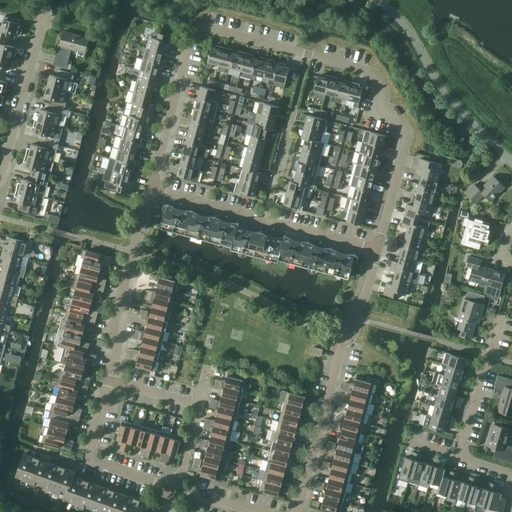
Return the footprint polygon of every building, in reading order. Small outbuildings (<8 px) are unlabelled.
[(0,25),(0,36),(6,38),(8,32),(20,36),(23,27),(20,26),(21,24),(21,21),(4,16),(2,26),(0,25)] [(58,45),(57,51),(59,52),(58,56),(66,58),(66,57),(68,48),(78,51),(76,57),(84,59),(86,53),(86,52),(89,39),(63,32),(59,45),(57,44),(57,45),(58,45)] [(149,37),(146,48),(163,53),(165,46),(171,48),(174,37),(159,33),(155,32),(154,32),(151,33),(150,34),(149,35),(149,37)] [(5,44),(6,38),(0,36),(0,55),(11,58),(12,56),(15,57),(17,48),(5,44)] [(219,65),(224,47),(216,45),(215,48),(211,47),(206,67),(211,69),(212,63),(219,65)] [(228,73),(234,53),(230,52),(231,49),(224,47),(219,65),(225,67),(224,72),(228,73)] [(161,59),(163,53),(146,48),(143,59),(166,65),(167,61),(161,59)] [(239,76),(246,53),(238,51),(237,54),(234,53),(228,73),(239,76)] [(250,79),(256,59),(257,56),(246,53),(239,76),(250,79)] [(11,61),(11,58),(0,55),(0,67),(11,71),(14,61),(11,61)] [(263,77),(268,59),(260,57),(259,60),(256,59),(250,79),(255,81),(256,75),(263,77)] [(165,70),(166,65),(143,59),(140,70),(157,75),(159,68),(165,70)] [(278,65),(277,65),(274,64),(275,61),(268,59),(263,77),(269,78),(268,84),(272,85),(278,65)] [(278,62),(277,65),(278,65),(272,85),(284,88),(289,68),(285,67),(286,64),(278,62)] [(74,74),(62,71),(58,70),(56,76),(50,75),(47,86),(66,91),(69,80),(72,81),(74,74)] [(155,81),(157,75),(140,70),(137,81),(160,87),(161,83),(155,81)] [(318,76),(312,96),(317,97),(324,99),(326,94),(330,76),(323,74),(322,77),(318,76)] [(91,76),(88,84),(94,86),(97,78),(91,76)] [(335,102),(340,82),(337,81),(338,78),(330,76),(326,94),(332,95),(331,101),(335,102)] [(348,99),(352,82),(345,80),(344,83),(340,82),(335,102),(339,103),(341,98),(348,99)] [(159,90),(160,87),(137,81),(134,92),(151,97),(153,90),(159,92),(159,90)] [(358,108),(363,88),(359,87),(360,84),(352,82),(348,99),(354,101),(353,107),(358,108)] [(66,91),(47,86),(44,97),(54,100),(52,106),(65,109),(66,103),(63,102),(66,91)] [(215,90),(201,86),(198,98),(212,102),(215,90)] [(149,103),(151,97),(134,92),(131,104),(132,104),(130,110),(152,116),(155,105),(149,103)] [(218,103),(212,102),(198,98),(195,109),(215,114),(218,103)] [(276,119),(279,107),(259,102),(256,113),(276,119)] [(37,113),(35,120),(57,126),(62,127),(65,117),(63,116),(65,109),(52,106),(50,112),(41,109),(40,114),(37,113)] [(215,114),(195,109),(192,120),(212,125),(215,114)] [(149,126),(152,116),(130,110),(129,116),(128,115),(125,127),(142,131),(144,125),(149,126)] [(273,130),(276,119),(256,113),(253,124),(254,125),(254,124),(258,125),(258,126),(269,129),(273,130)] [(307,115),(304,126),(326,132),(327,127),(325,127),(327,120),(322,119),(307,115)] [(35,120),(33,127),(36,128),(35,132),(42,134),(40,140),(43,141),(55,144),(58,145),(60,139),(63,128),(62,127),(57,126),(35,120)] [(212,125),(192,120),(189,131),(203,135),(209,136),(212,125)] [(266,140),(269,129),(258,126),(258,125),(254,124),(254,125),(251,136),(266,140)] [(326,132),(304,126),(301,138),(305,139),(305,138),(316,141),(320,142),(322,135),(325,136),(326,132)] [(140,138),(142,131),(125,127),(122,138),(145,144),(146,139),(140,138)] [(382,147),(385,136),(365,130),(362,142),(382,147)] [(203,135),(189,131),(186,142),(200,146),(203,135)] [(263,151),(266,140),(251,136),(248,147),(263,151)] [(144,148),(145,144),(122,138),(119,149),(136,153),(138,147),(144,148)] [(305,138),(305,139),(302,149),(321,155),(325,143),(320,142),(316,141),(305,138)] [(27,148),(25,155),(53,162),(57,151),(58,145),(55,144),(43,141),(41,147),(31,144),(29,143),(27,148)] [(206,147),(200,146),(186,142),(183,153),(203,158),(206,147)] [(379,158),(382,147),(362,142),(359,153),(379,158)] [(260,162),(263,151),(248,147),(245,158),(260,162)] [(134,160),(136,153),(119,149),(116,160),(139,166),(140,161),(134,160)] [(322,155),(321,155),(302,149),(299,160),(319,166),(322,155)] [(203,158),(183,153),(180,164),(200,169),(203,158)] [(376,169),(379,158),(359,153),(356,164),(376,169)] [(351,156),(347,155),(342,154),(341,160),(345,161),(349,162),(351,156)] [(53,162),(25,155),(24,162),(27,163),(25,167),(35,170),(33,175),(46,179),(49,180),(53,162)] [(110,158),(107,169),(130,175),(132,169),(144,172),(145,168),(139,166),(116,160),(110,158)] [(257,172),(260,162),(245,158),(242,169),(246,170),(257,173),(257,172)] [(423,171),(421,178),(438,182),(441,171),(440,170),(442,164),(420,159),(417,170),(423,171)] [(319,166),(299,160),(296,171),(316,177),(319,166)] [(200,169),(180,164),(177,175),(191,179),(191,181),(197,183),(200,169)] [(373,180),(376,169),(356,164),(353,175),(373,180)] [(106,169),(103,180),(106,181),(104,187),(131,195),(134,183),(128,182),(130,175),(107,169),(106,169)] [(261,173),(257,172),(257,173),(246,170),(242,169),(239,180),(258,185),(261,173)] [(296,171),(294,182),(293,182),(304,185),(304,186),(310,188),(314,189),(317,177),(316,177),(296,171)] [(49,180),(46,179),(33,175),(32,181),(22,179),(21,183),(18,183),(16,190),(44,197),(49,180)] [(371,191),(373,180),(353,175),(350,186),(356,187),(371,191)] [(474,184),(465,193),(475,203),(484,194),(491,201),(505,187),(493,176),(480,189),(474,184)] [(438,182),(421,178),(419,184),(413,183),(412,187),(435,193),(438,182)] [(255,196),(258,185),(239,180),(238,183),(237,183),(234,193),(240,195),(241,192),(255,196)] [(293,182),(294,182),(290,181),(287,192),(307,198),(310,188),(304,186),(304,185),(293,182)] [(368,202),(371,191),(356,187),(353,198),(368,202)] [(435,193),(412,187),(411,192),(417,193),(415,200),(432,204),(435,193)] [(44,197),(16,190),(14,197),(17,197),(16,202),(23,204),(21,210),(39,215),(44,197)] [(287,192),(283,204),(298,208),(297,210),(302,211),(305,197),(287,192)] [(365,213),(368,202),(353,198),(348,197),(345,208),(350,209),(365,213)] [(429,216),(432,204),(415,200),(413,206),(407,205),(404,215),(419,219),(421,214),(429,216)] [(322,217),(326,203),(321,202),(319,208),(317,207),(315,215),(322,217)] [(173,231),(179,210),(175,209),(174,208),(173,207),(172,206),(171,205),(169,204),(167,204),(166,204),(165,204),(164,205),(163,205),(163,207),(162,208),(163,209),(163,210),(164,211),(166,212),(162,228),(173,231)] [(362,225),(365,213),(350,209),(347,221),(362,225)] [(185,234),(191,213),(191,210),(189,210),(188,210),(186,210),(185,210),(183,211),(179,210),(173,231),(185,234)] [(197,237),(202,216),(198,215),(197,214),(196,213),(195,212),(194,211),(192,211),(191,210),(191,213),(185,234),(197,237)] [(430,222),(419,219),(404,215),(402,226),(407,228),(406,234),(423,239),(426,228),(428,228),(430,222)] [(208,240),(214,219),(215,217),(214,216),(212,216),(211,216),(209,216),(208,217),(207,217),(202,216),(197,237),(208,240)] [(490,230),(488,229),(490,222),(470,216),(467,226),(470,227),(468,233),(470,233),(469,238),(467,237),(465,245),(479,249),(481,243),(487,245),(491,234),(489,234),(490,230)] [(220,243),(226,222),(221,221),(220,220),(219,219),(218,218),(217,218),(216,217),(215,217),(214,219),(208,240),(220,243)] [(232,246),(237,225),(238,225),(238,224),(239,224),(239,223),(237,223),(235,223),(234,223),(233,223),(231,223),(230,223),(226,222),(220,243),(232,246)] [(243,250),(248,231),(244,229),(243,228),(242,228),(240,227),(239,226),(238,225),(237,225),(232,246),(243,250)] [(34,239),(36,233),(28,231),(27,237),(34,239)] [(255,253),(260,234),(261,232),(260,231),(258,231),(257,231),(255,231),(254,232),(253,232),(248,231),(243,250),(255,253)] [(267,256),(272,237),(267,236),(266,235),(265,234),(264,233),(263,232),(262,232),(261,232),(260,234),(255,253),(267,256)] [(423,239),(406,234),(404,241),(398,239),(397,244),(420,250),(423,239)] [(290,262),(296,241),(292,240),(291,239),(289,238),(288,237),(287,236),(286,236),(284,235),(284,236),(284,238),(278,259),(290,262)] [(278,259),(284,238),(282,238),(281,238),(279,238),(278,238),(276,238),(272,237),(267,256),(278,259)] [(5,244),(3,251),(23,257),(29,258),(31,249),(33,242),(26,240),(26,242),(11,238),(9,245),(5,244)] [(302,265),(307,244),(308,242),(307,241),(306,241),(304,241),(301,242),(300,242),(296,241),(290,262),(302,265)] [(313,268),(319,247),(315,246),(314,245),(313,244),(311,243),(310,243),(309,242),(308,242),(307,244),(302,265),(313,268)] [(420,250),(397,244),(396,248),(401,250),(400,256),(417,261),(420,250)] [(325,272),(331,250),(331,248),(330,248),(329,248),(327,248),(326,248),(324,248),(323,248),(319,247),(313,268),(325,272)] [(337,275),(343,253),(338,252),(337,251),(336,250),(335,249),(333,249),(332,248),(331,248),(331,250),(325,272),(337,275)] [(84,258),(82,267),(100,272),(102,262),(111,265),(113,258),(83,250),(81,257),(84,258)] [(29,258),(23,257),(3,251),(1,258),(5,259),(3,267),(25,273),(29,258)] [(356,255),(355,254),(353,254),(352,254),(350,254),(349,254),(348,254),(346,254),(343,253),(337,275),(348,278),(353,262),(354,262),(355,262),(357,261),(358,260),(358,259),(358,258),(358,257),(357,256),(357,255),(356,255)] [(417,261),(400,256),(398,263),(392,261),(391,266),(414,272),(417,261)] [(468,256),(465,266),(472,268),(468,280),(478,283),(478,284),(486,286),(486,285),(487,285),(484,293),(498,297),(501,289),(505,273),(480,265),(482,260),(468,256)] [(420,273),(414,272),(391,266),(390,270),(396,272),(394,278),(411,283),(417,284),(420,273)] [(23,278),(25,273),(3,267),(1,274),(0,274),(0,281),(15,286),(18,276),(23,278)] [(97,281),(100,272),(82,267),(79,275),(76,274),(74,282),(104,290),(106,283),(97,281)] [(158,282),(157,287),(176,292),(178,281),(157,276),(156,276),(151,275),(150,279),(155,280),(155,281),(158,282)] [(408,294),(411,283),(394,278),(392,285),(386,283),(383,294),(398,298),(400,292),(408,294)] [(21,287),(15,286),(0,281),(0,297),(17,302),(21,287)] [(102,296),(104,290),(74,282),(72,289),(75,289),(73,298),(91,303),(94,294),(102,296)] [(176,292),(157,287),(156,292),(152,291),(152,292),(147,290),(146,294),(173,302),(176,292)] [(484,305),(482,304),(484,296),(468,291),(466,300),(463,299),(458,318),(461,319),(458,329),(461,330),(459,336),(471,339),(477,319),(480,320),(484,305)] [(173,302),(146,294),(144,298),(150,300),(153,301),(152,307),(170,312),(173,302)] [(17,302),(0,297),(0,312),(7,315),(10,305),(16,307),(17,302)] [(89,312),(91,303),(73,298),(71,307),(68,306),(66,313),(95,321),(97,315),(89,312)] [(170,312),(152,307),(149,316),(168,321),(170,312)] [(5,324),(7,315),(0,312),(0,328),(9,331),(11,326),(5,324)] [(93,328),(95,321),(66,313),(64,320),(62,320),(60,329),(64,330),(83,335),(85,326),(93,328)] [(149,316),(146,316),(140,314),(139,318),(148,320),(147,326),(165,331),(168,321),(149,316)] [(165,331),(147,326),(145,332),(136,330),(135,334),(162,341),(165,331)] [(0,343),(5,345),(9,333),(9,331),(0,328),(0,343)] [(80,344),(83,335),(64,330),(62,339),(59,338),(57,345),(64,347),(67,348),(87,353),(89,346),(80,344)] [(162,341),(135,334),(134,338),(143,340),(141,346),(160,351),(162,341)] [(160,351),(141,346),(140,352),(131,349),(130,353),(157,361),(160,351)] [(176,346),(174,354),(181,356),(183,347),(176,346)] [(97,355),(87,353),(67,348),(64,347),(60,363),(66,364),(84,369),(87,360),(95,362),(97,355)] [(6,353),(4,360),(20,365),(22,357),(6,353)] [(157,361),(130,353),(129,357),(138,360),(136,366),(151,370),(154,371),(157,361)] [(473,361),(451,354),(446,353),(442,363),(447,365),(463,370),(464,364),(471,366),(473,361)] [(82,378),(84,369),(66,364),(63,373),(60,372),(58,379),(88,387),(90,381),(82,378)] [(461,375),(463,370),(447,365),(444,375),(467,382),(468,377),(461,375)] [(215,383),(222,385),(224,386),(243,391),(248,392),(249,385),(251,384),(252,380),(251,377),(233,373),(232,377),(227,376),(225,382),(216,379),(215,383)] [(439,374),(436,384),(441,386),(457,390),(458,385),(465,387),(467,382),(444,375),(439,374)] [(511,379),(498,376),(494,388),(504,391),(498,411),(511,415),(511,379)] [(350,388),(353,389),(371,394),(375,379),(367,377),(366,381),(355,378),(354,385),(345,382),(344,386),(350,388)] [(86,394),(88,387),(58,379),(57,386),(60,387),(57,396),(76,401),(78,392),(86,394)] [(243,391),(224,386),(222,396),(240,401),(243,391)] [(455,396),(457,390),(441,386),(438,396),(460,403),(462,398),(455,396)] [(371,394),(353,389),(350,399),(368,404),(371,394)] [(282,390),(279,401),(284,402),(302,407),(305,396),(286,391),(282,390)] [(73,410),(76,401),(57,396),(55,405),(52,404),(50,411),(80,419),(81,412),(73,410)] [(237,411),(240,401),(222,396),(220,402),(211,399),(210,403),(237,411)] [(459,408),(460,403),(438,396),(435,406),(450,411),(452,405),(459,408)] [(368,404),(350,399),(347,408),(366,413),(368,404)] [(300,417),(302,407),(284,402),(281,412),(300,417)] [(235,420),(237,411),(210,403),(209,407),(218,409),(216,415),(235,420)] [(449,416),(450,411),(435,406),(432,417),(454,423),(456,418),(449,416)] [(366,413),(347,408),(345,418),(363,423),(366,413)] [(78,426),(80,419),(50,411),(48,418),(51,419),(49,428),(67,433),(70,423),(78,426)] [(297,426),(300,417),(281,412),(278,422),(297,426)] [(206,419),(205,423),(211,425),(214,425),(232,430),(235,420),(216,415),(215,421),(206,419)] [(454,423),(432,417),(426,415),(423,426),(444,432),(446,426),(453,428),(454,423)] [(117,429),(115,435),(118,435),(117,439),(123,441),(120,450),(124,451),(132,423),(127,422),(128,417),(123,416),(122,418),(119,430),(117,429)] [(363,423),(345,418),(342,428),(361,433),(363,423)] [(294,436),(297,426),(278,422),(276,431),(294,436)] [(137,445),(142,426),(132,423),(124,451),(128,452),(131,443),(137,445)] [(511,447),(505,445),(509,429),(494,424),(488,446),(497,449),(497,451),(495,450),(493,458),(511,463),(511,447)] [(229,440),(232,430),(214,425),(211,435),(229,440)] [(142,426),(137,445),(143,446),(142,449),(146,450),(147,447),(152,429),(142,426)] [(255,426),(253,434),(260,436),(262,428),(255,426)] [(166,453),(171,434),(173,429),(163,427),(161,431),(156,450),(166,453)] [(65,442),(67,433),(49,428),(46,437),(43,436),(41,443),(71,451),(73,444),(65,442)] [(361,433),(342,428),(339,438),(358,443),(361,433)] [(147,447),(146,450),(150,451),(151,448),(156,450),(161,431),(152,429),(147,447)] [(292,446),(294,436),(276,431),(272,430),(270,440),(273,441),(292,446)] [(182,437),(171,434),(166,453),(177,455),(182,437)] [(229,441),(229,440),(211,435),(209,441),(200,439),(199,443),(206,444),(208,445),(227,450),(230,449),(232,443),(229,441)] [(364,444),(358,443),(339,438),(337,448),(355,453),(361,454),(364,444)] [(289,456),(292,446),(273,441),(270,451),(289,456)] [(224,460),(227,450),(208,445),(206,455),(224,460)] [(355,453),(337,448),(334,458),(353,463),(355,453)] [(36,452),(32,451),(30,456),(24,454),(15,476),(66,494),(65,499),(101,511),(147,511),(150,504),(74,477),(75,472),(49,463),(51,458),(41,454),(39,459),(34,457),(36,452)] [(287,462),(289,456),(270,451),(268,461),(295,469),(296,465),(287,462)] [(408,482),(417,453),(412,452),(410,458),(405,457),(398,479),(408,482)] [(418,485),(425,463),(420,461),(422,455),(417,453),(408,482),(418,485)] [(228,461),(224,460),(206,455),(203,465),(221,470),(225,471),(228,461)] [(430,483),(437,459),(432,457),(430,464),(425,463),(418,485),(428,488),(430,483)] [(353,463),(334,458),(331,468),(350,473),(353,463)] [(442,460),(437,459),(430,483),(439,485),(439,486),(442,476),(443,476),(445,469),(440,467),(442,460)] [(294,472),(295,469),(268,461),(265,471),(284,476),(285,470),(294,472)] [(221,470),(203,465),(200,475),(219,480),(221,470)] [(350,473),(331,468),(329,478),(347,483),(350,473)] [(447,496),(454,472),(449,470),(447,477),(443,476),(442,476),(439,486),(439,485),(437,493),(447,496)] [(281,486),(284,476),(265,471),(262,481),(281,486)] [(457,499),(462,482),(457,480),(459,473),(454,472),(447,496),(457,499)] [(467,501),(474,478),(469,476),(467,483),(462,482),(457,499),(467,501)] [(347,483),(329,478),(326,487),(345,492),(347,483)] [(477,504),(482,488),(477,486),(479,479),(474,478),(467,501),(477,504)] [(278,496),(281,486),(262,481),(260,491),(278,496)] [(486,507),(493,484),(489,482),(486,489),(482,488),(477,504),(486,507)] [(498,485),(493,484),(486,507),(484,511),(502,511),(506,499),(500,498),(502,494),(496,492),(498,485)] [(345,492),(326,487),(323,497),(342,502),(345,492)] [(339,511),(342,502),(323,497),(321,508),(337,511),(339,511)]
